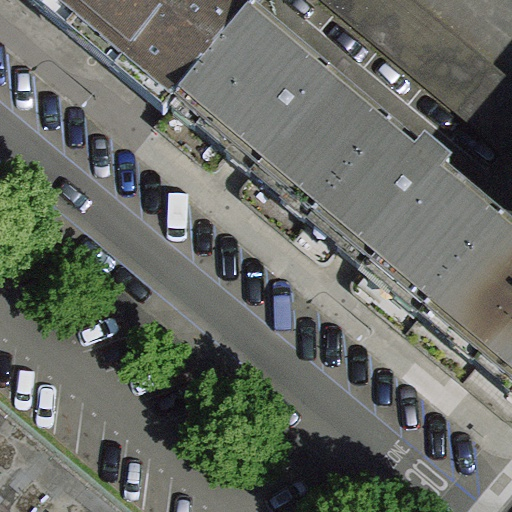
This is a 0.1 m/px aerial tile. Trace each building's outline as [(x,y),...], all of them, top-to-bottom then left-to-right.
[(49,0),(177,106),(254,14),(236,0),(49,0)] [(511,143),(511,81),(414,0),(319,0),(504,153),(511,143)] [(315,223),(393,130),(331,78),(322,90),(306,78),(316,66),(254,14),(177,106),(235,155),(258,174),(315,223)] [(223,170),(235,155),(177,106),(158,129),(210,172),(217,174),(223,170)] [(425,317),(501,228),(504,223),(447,175),(451,170),(427,150),(422,156),(393,130),(315,223),(346,249),(368,268),(425,317)] [(315,223),(258,174),(245,189),(243,195),(244,201),(296,245),(315,223)] [(315,223),(296,245),(320,266),(325,267),(332,264),(346,249),(315,223)] [(511,237),(501,228),(425,317),(511,389),(511,237)] [(425,317),(368,268),(355,283),(354,291),(356,298),(407,339),(425,317)] [(511,389),(425,317),(407,339),(511,426),(511,389)] [(0,511),(115,511),(0,414),(0,511)]
